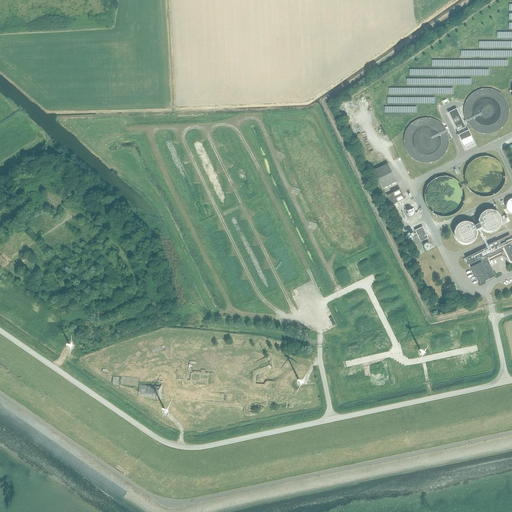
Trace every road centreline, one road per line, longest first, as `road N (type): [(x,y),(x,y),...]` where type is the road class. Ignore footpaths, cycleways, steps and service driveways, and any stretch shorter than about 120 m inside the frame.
road 1 (track): [(282,315),(254,289),(183,140),(198,127),(296,319)]
road 2 (track): [(311,279),(239,128),(244,118),(257,119),(340,293)]
road 3 (unclassified): [(332,420),(180,446),(0,329)]
road 4 (track): [(302,278),(248,304),(235,301),(155,142),(160,127),(183,140)]
road 5 (track): [(282,315),(213,312),(158,197)]
road 6 (track): [(302,278),(233,132),(216,126),(209,138)]
road 7 (unclassified): [(500,377),(332,420)]
